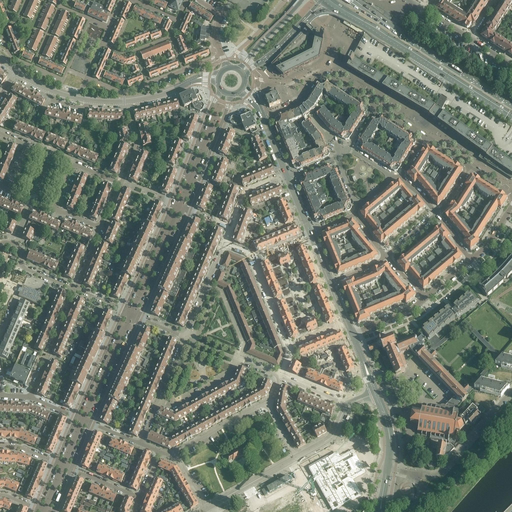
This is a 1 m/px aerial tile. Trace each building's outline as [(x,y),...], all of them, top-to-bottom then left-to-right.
[(178,11),(182,2),(178,0),(171,0),(169,7),(178,11)] [(447,4),(446,1),(447,0),(448,1),(448,0),(441,0),(437,7),(437,9),(441,12),(446,4),(447,4)] [(510,7),(511,3),(511,1),(511,0),(510,0),(503,0),(501,4),(508,9),(509,10),(511,8),(510,7)] [(18,9),(20,5),(20,4),(13,1),(13,2),(11,1),(10,3),(12,3),(12,5),(16,6),(15,8),(18,9)] [(36,6),(32,4),(33,2),(30,1),(28,7),(34,10),(35,9),(37,10),(37,8),(36,7),(36,6)] [(401,30),(389,23),(390,22),(383,17),(386,12),(374,5),(373,6),(372,5),(370,8),(365,5),(365,4),(361,1),(358,5),(356,4),(343,24),(363,36),(364,33),(366,32),(378,40),(379,39),(391,47),(401,30)] [(481,12),(485,7),(477,2),(474,7),(481,12)] [(107,14),(108,12),(105,10),(104,10),(103,9),(103,7),(94,3),(92,7),(93,7),(92,10),(90,10),(89,12),(88,14),(106,22),(109,16),(107,16),(107,14)] [(447,15),(452,8),(446,4),(441,12),(447,15)] [(506,13),(508,9),(501,4),(497,10),(506,15),(507,14),(506,13)] [(18,9),(15,8),(16,6),(12,5),(11,7),(9,6),(8,8),(10,9),(9,10),(16,13),(18,9)] [(50,17),(54,8),(48,5),(47,6),(45,5),(45,7),(46,8),(45,11),(43,10),(42,12),(44,13),(44,14),(50,17)] [(478,17),(481,12),(474,7),(470,12),(478,17)] [(452,18),(457,11),(452,8),(447,15),(452,18)] [(506,15),(497,10),(493,15),(501,20),(504,17),(505,17),(506,15)] [(66,20),(67,17),(69,18),(70,16),(68,15),(69,14),(62,11),(58,20),(65,23),(65,22),(67,23),(68,21),(66,20)] [(457,22),(462,14),(457,11),(452,18),(457,22)] [(475,23),(478,17),(470,12),(468,16),(468,17),(468,18),(473,21),(475,23)] [(155,23),(157,17),(148,13),(146,19),(155,23)] [(462,25),(466,18),(465,17),(465,16),(462,14),(457,22),(462,25)] [(499,24),(501,20),(493,15),(490,20),(499,26),(500,24),(499,24)] [(469,28),(473,21),(468,18),(468,17),(466,18),(462,25),(467,28),(469,28)] [(44,31),(49,21),(46,19),(45,21),(41,19),(41,20),(39,20),(38,21),(40,22),(38,28),(44,31)] [(121,28),(124,22),(118,20),(116,25),(121,28)] [(499,26),(490,20),(486,26),(488,27),(493,30),(494,31),(497,28),(498,28),(499,26)] [(209,36),(209,33),(209,31),(206,31),(206,29),(202,28),(202,26),(195,21),(194,23),(200,27),(199,28),(201,28),(199,41),(198,40),(198,42),(191,44),(192,47),(200,44),(201,41),(204,41),(205,39),(208,40),(209,38),(209,36)] [(364,37),(348,68),(430,119),(432,120),(484,157),(481,161),(510,180),(511,177),(511,136),(498,127),(495,131),(480,121),(481,120),(469,113),(469,114),(445,99),(419,82),(420,81),(409,74),(408,75),(397,67),(403,58),(390,50),(403,31),(399,28),(390,22),(378,40),(366,33),(364,37)] [(79,35),(83,26),(77,23),(73,32),(79,35)] [(300,70),(306,67),(305,67),(307,65),(309,64),(310,65),(321,60),(321,59),(320,58),(321,55),(322,53),(322,54),(325,41),(310,26),(272,65),(284,77),(286,75),(288,74),(289,75),(295,72),(296,70),(299,69),(300,70)] [(494,35),(494,32),(493,31),(493,30),(488,27),(487,29),(486,28),(481,36),(489,41),(491,42),(494,36),(494,35)] [(39,43),(43,33),(36,30),(36,31),(34,31),(33,32),(35,33),(34,37),(32,36),(31,38),(33,39),(32,40),(39,43)] [(16,42),(14,37),(13,33),(7,35),(11,44),(16,42)] [(496,46),(501,37),(500,36),(499,37),(495,35),(494,36),(491,42),(490,43),(496,46)] [(114,45),(116,39),(111,36),(108,42),(114,45)] [(55,46),(56,42),(58,43),(59,41),(57,41),(57,40),(50,37),(46,46),(53,49),(54,48),(55,49),(56,47),(55,46)] [(501,50),(506,42),(503,40),(503,39),(501,37),(496,46),(501,50)] [(35,52),(39,43),(32,40),(30,40),(29,42),(31,42),(29,46),(28,45),(27,47),(29,48),(28,49),(35,52)] [(171,49),(168,42),(163,44),(164,47),(166,46),(167,50),(168,50),(169,52),(171,51),(170,49),(171,49)] [(507,53),(511,44),(510,43),(510,44),(506,42),(501,50),(507,53)] [(167,50),(166,46),(164,47),(163,44),(159,45),(162,52),(163,52),(163,54),(165,53),(165,51),(167,50)] [(162,52),(159,45),(150,49),(152,56),(153,56),(154,58),(156,57),(155,55),(159,54),(160,55),(162,55),(161,53),(162,52)] [(50,55),(52,52),(54,52),(55,51),(53,50),(53,49),(46,46),(42,55),(49,58),(50,57),(51,58),(52,56),(50,55)] [(67,60),(71,51),(66,49),(62,58),(67,60)] [(152,56),(150,49),(144,51),(145,54),(147,54),(149,58),(150,57),(150,59),(152,58),(152,57),(152,56)] [(149,58),(147,54),(145,54),(144,51),(140,53),(143,60),(144,59),(145,61),(147,61),(146,59),(149,58)] [(104,66),(108,57),(103,54),(99,63),(104,66)] [(120,63),(122,57),(114,54),(112,59),(120,63)] [(135,61),(133,56),(126,58),(125,58),(122,57),(120,63),(123,64),(127,65),(135,61)] [(100,75),(104,66),(99,63),(95,73),(100,75)] [(117,84),(120,78),(110,74),(108,80),(117,84)] [(329,96),(334,88),(328,84),(328,83),(326,82),(323,81),(323,80),(322,80),(322,81),(320,81),(318,84),(316,86),(317,87),(315,89),(322,93),(324,90),(327,92),(326,93),(327,94),(329,96)] [(16,94),(21,86),(19,85),(18,86),(15,84),(11,92),(16,94)] [(22,96),(25,89),(22,88),(23,87),(21,86),(16,94),(20,96),(20,95),(22,96)] [(336,100),(341,92),(334,88),(329,96),(336,100)] [(26,100),(30,91),(28,90),(28,91),(25,89),(22,96),(23,97),(23,98),(26,100)] [(281,103),(277,94),(275,90),(274,89),(273,89),(273,90),(265,93),(265,94),(264,94),(264,95),(265,95),(265,96),(267,100),(269,107),(269,108),(270,108),(270,107),(280,103),(281,103)] [(318,101),(322,95),(322,94),(322,93),(315,89),(311,96),(318,101)] [(197,101),(196,99),(194,97),(197,95),(198,95),(199,93),(198,91),(196,90),(195,90),(191,92),(184,95),(183,95),(183,96),(180,97),(179,97),(179,98),(180,98),(181,102),(182,103),(184,107),(190,104),(190,109),(189,109),(193,111),(194,110),(194,109),(199,111),(200,112),(200,111),(202,110),(202,111),(202,110),(204,107),(204,106),(203,104),(202,104),(197,101)] [(32,101),(35,95),(32,93),(33,92),(30,91),(26,100),(29,101),(30,100),(32,101)] [(342,104),(347,96),(341,92),(336,100),(342,104)] [(36,105),(40,96),(38,95),(38,96),(35,95),(32,101),(33,102),(32,103),(36,105)] [(16,101),(9,96),(7,98),(6,98),(5,99),(14,105),(16,101)] [(41,108),(45,100),(42,98),(42,97),(40,96),(36,105),(41,108)] [(314,107),(318,101),(311,96),(307,103),(314,107)] [(349,108),(354,100),(347,96),(342,104),(349,108)] [(14,105),(5,99),(4,101),(5,102),(3,104),(10,108),(11,107),(12,108),(14,105)] [(361,105),(354,100),(349,108),(352,110),(353,110),(353,109),(357,111),(361,105)] [(309,114),(315,109),(315,108),(314,107),(307,103),(305,105),(303,106),(302,107),(299,109),(303,117),(303,118),(304,118),(305,117),(309,114)] [(9,110),(10,108),(3,104),(2,107),(1,106),(0,107),(0,108),(8,113),(10,110),(9,110)] [(365,114),(367,111),(366,108),(363,106),(361,104),(361,105),(357,111),(355,114),(362,119),(363,116),(364,117),(365,114)] [(8,113),(0,108),(0,114),(4,117),(5,116),(6,116),(8,113)] [(51,118),(53,110),(47,108),(47,109),(46,110),(45,110),(44,114),(45,114),(45,116),(51,118)] [(321,120),(328,114),(324,109),(323,108),(316,114),(321,120)] [(303,117),(299,109),(292,111),(295,120),(303,117)] [(56,119),(59,111),(57,110),(56,111),(53,110),(51,118),(56,119)] [(257,130),(249,112),(250,112),(249,111),(247,111),(247,110),(246,110),(247,111),(246,111),(245,111),(244,113),(244,114),(246,117),(243,118),(246,123),(242,124),(242,125),(243,125),(244,127),(243,127),(241,130),(245,131),(246,131),(246,132),(250,130),(251,133),(251,134),(251,133),(252,134),(253,134),(256,132),(257,132),(257,131),(257,130)] [(62,121),(64,113),(61,112),(61,111),(59,111),(56,119),(62,121)] [(295,120),(292,111),(285,114),(288,122),(289,123),(295,120)] [(68,122),(70,114),(68,113),(68,114),(64,113),(62,121),(68,122)] [(74,124),(76,116),(73,115),(73,114),(70,114),(68,122),(74,124)] [(284,123),(288,122),(285,114),(282,116),(282,115),(279,116),(279,117),(276,118),(275,120),(275,121),(276,124),(277,127),(278,130),(285,127),(284,123)] [(333,120),(328,114),(321,120),(326,126),(333,120)] [(357,125),(362,119),(355,114),(354,114),(350,120),(357,125)] [(196,124),(198,119),(198,118),(196,118),(197,116),(193,115),(192,116),(190,115),(188,121),(196,124)] [(379,125),(383,119),(381,117),(378,116),(378,115),(377,116),(375,116),(370,124),(377,128),(379,125)] [(82,124),(83,120),(82,120),(82,118),(81,117),(76,116),(74,124),(80,126),(81,123),(82,124)] [(246,123),(243,118),(241,119),(234,116),(232,117),(231,118),(230,121),(230,122),(231,124),(237,126),(237,127),(238,128),(240,130),(241,128),(241,127),(242,127),(241,125),(242,124),(246,123)] [(385,131),(390,123),(383,119),(379,125),(382,127),(382,128),(382,129),(385,131)] [(319,132),(309,121),(309,120),(308,121),(305,123),(302,126),(302,127),(312,138),(319,132)] [(334,133),(339,125),(336,123),(333,120),(326,126),(330,130),(334,133)] [(353,132),(357,125),(350,120),(346,126),(346,127),(353,132)] [(195,128),(196,124),(188,121),(186,127),(194,130),(195,128)] [(18,134),(22,124),(17,122),(13,131),(16,132),(15,133),(18,134)] [(391,135),(396,127),(390,123),(385,131),(391,135)] [(23,135),(26,127),(24,127),(25,126),(22,124),(18,134),(20,135),(20,134),(23,135)] [(374,135),(377,130),(377,128),(370,124),(366,130),(374,135)] [(340,137),(343,132),(344,130),(341,128),(342,127),(341,126),(339,125),(334,133),(340,137)] [(27,138),(31,128),(28,127),(28,128),(26,127),(23,135),(25,136),(25,137),(27,138)] [(193,132),(194,130),(186,127),(184,132),(191,136),(193,132)] [(352,134),(353,132),(346,127),(344,130),(343,132),(350,137),(351,137),(352,134)] [(398,139),(403,132),(396,127),(391,135),(398,139)] [(32,139),(35,131),(33,130),(33,129),(31,128),(27,138),(29,139),(30,138),(32,139)] [(233,139),(235,133),(233,132),(233,131),(230,130),(229,131),(228,130),(227,131),(225,136),(233,139)] [(292,137),(289,130),(280,133),(283,141),(292,137)] [(370,142),(374,135),(366,130),(362,137),(369,142),(370,142)] [(36,142),(40,132),(37,131),(37,132),(35,131),(32,139),(35,140),(34,141),(36,142)] [(42,143),(45,134),(40,132),(36,142),(38,142),(39,141),(42,143)] [(189,141),(191,136),(184,132),(181,138),(183,139),(183,140),(186,142),(187,140),(189,141)] [(324,141),(322,137),(322,136),(319,132),(312,138),(314,141),(316,144),(324,141)] [(350,137),(343,132),(340,137),(342,139),(343,138),(345,140),(346,140),(348,140),(349,139),(350,137)] [(415,142),(415,140),(415,139),(412,137),(410,135),(410,136),(403,132),(398,139),(397,142),(403,145),(404,145),(411,150),(412,148),(413,148),(414,145),(415,142),(416,142),(415,142)] [(49,146),(53,136),(48,134),(45,143),(47,144),(47,145),(49,146)] [(54,147),(57,139),(55,138),(56,138),(53,136),(49,146),(51,147),(52,146),(54,147)] [(231,145),(233,139),(225,136),(223,139),(222,141),(231,145)] [(262,142),(261,140),(260,140),(259,137),(251,141),(253,146),(262,142)] [(367,144),(369,142),(362,137),(357,144),(356,145),(357,145),(357,147),(357,148),(358,148),(360,150),(363,152),(363,151),(367,144)] [(304,144),(301,138),(293,141),(296,147),(304,144)] [(58,150),(62,140),(59,139),(59,140),(57,139),(54,147),(57,148),(56,149),(58,150)] [(64,151),(67,143),(67,142),(62,140),(58,150),(61,151),(61,149),(64,151)] [(180,149),(183,144),(182,143),(181,143),(181,141),(178,140),(177,141),(175,140),(173,146),(180,149)] [(228,150),(231,145),(222,141),(221,143),(222,144),(220,147),(228,150)] [(296,147),(293,141),(285,144),(287,151),(296,147)] [(329,153),(328,150),(329,150),(327,148),(324,141),(316,144),(317,147),(318,148),(319,147),(320,151),(317,152),(316,152),(313,153),(312,151),(309,153),(313,163),(322,159),(323,159),(325,158),(328,156),(328,157),(329,156),(328,156),(329,154),(330,154),(329,153)] [(263,148),(262,145),(263,144),(262,142),(253,146),(255,150),(256,149),(256,151),(263,148)] [(127,150),(128,147),(120,143),(118,148),(127,152),(128,150),(127,150)] [(14,153),(17,148),(16,147),(15,147),(15,146),(12,144),(11,145),(9,144),(7,150),(14,153)] [(70,156),(74,146),(69,144),(66,153),(69,154),(68,155),(70,156)] [(369,155),(374,148),(372,146),(371,146),(370,147),(367,144),(363,151),(369,155)] [(406,156),(411,150),(404,145),(403,145),(399,151),(406,156)] [(75,157),(78,149),(77,149),(77,148),(74,146),(70,156),(72,157),(73,156),(75,157)] [(179,153),(180,149),(173,146),(170,152),(179,155),(180,153),(179,153)] [(226,156),(228,150),(220,147),(218,152),(219,153),(220,154),(220,155),(223,156),(224,155),(226,156)] [(428,156),(429,153),(428,153),(430,149),(429,148),(427,147),(426,147),(425,148),(425,149),(425,150),(421,155),(419,158),(427,163),(427,164),(428,162),(428,161),(429,159),(429,158),(428,157),(428,156)] [(126,154),(127,152),(118,148),(117,151),(118,152),(117,153),(124,156),(125,154),(126,154)] [(266,153),(265,150),(264,151),(263,148),(256,151),(257,152),(256,152),(257,156),(266,153)] [(376,160),(381,152),(374,148),(369,155),(376,160)] [(80,160),(83,150),(80,149),(80,150),(78,149),(75,157),(78,158),(77,159),(80,160)] [(434,162),(439,155),(435,152),(430,149),(428,153),(429,153),(428,156),(428,157),(429,158),(433,160),(433,161),(434,162)] [(13,157),(14,153),(7,150),(4,156),(13,159),(13,157)] [(85,161),(88,153),(86,152),(83,150),(80,160),(82,161),(82,160),(85,161)] [(402,163),(406,156),(399,151),(395,157),(395,159),(402,163)] [(146,160),(148,155),(140,152),(138,154),(137,154),(137,156),(146,160)] [(178,157),(179,155),(170,152),(168,158),(176,161),(177,157),(178,157)] [(383,164),(387,156),(381,152),(376,160),(383,164)] [(89,164),(93,154),(90,153),(89,154),(88,153),(85,161),(87,162),(87,163),(89,164)] [(123,159),(124,156),(117,153),(116,155),(115,155),(114,158),(123,161),(124,159),(123,159)] [(267,158),(266,155),(267,155),(266,153),(257,156),(259,162),(267,158)] [(313,163),(309,153),(304,155),(305,156),(303,157),(302,158),(299,160),(297,156),(291,159),(292,162),(291,162),(293,165),(294,168),(295,168),(297,169),(297,170),(297,169),(300,168),(303,167),(313,163)] [(94,165),(98,156),(93,154),(89,164),(91,165),(91,164),(94,165)] [(446,169),(451,162),(439,155),(434,162),(434,163),(436,163),(435,164),(444,169),(446,170),(446,169)] [(12,161),(13,159),(4,156),(2,161),(10,165),(11,161),(12,161)] [(145,163),(146,160),(137,156),(136,158),(137,159),(136,161),(143,164),(144,162),(145,163)] [(401,165),(402,163),(395,159),(393,161),(390,159),(391,159),(390,158),(387,156),(383,164),(389,168),(391,170),(392,169),(394,171),(395,172),(395,171),(397,171),(398,171),(399,168),(400,168),(401,166),(401,165)] [(122,164),(123,161),(114,158),(113,161),(114,161),(113,163),(120,166),(121,163),(122,164)] [(174,166),(176,161),(168,158),(166,163),(168,164),(168,165),(171,167),(172,165),(173,166),(174,166)] [(424,166),(427,163),(419,158),(416,163),(426,170),(427,168),(424,166)] [(226,168),(229,162),(227,162),(227,160),(223,159),(223,160),(221,160),(219,165),(226,168)] [(8,168),(10,165),(2,161),(0,165),(0,167),(8,170),(9,168),(8,168)] [(142,166),(143,164),(136,161),(135,164),(134,163),(133,165),(142,169),(143,167),(142,166)] [(460,168),(455,164),(455,165),(451,162),(446,169),(448,170),(449,170),(452,172),(454,173),(454,172),(455,173),(456,171),(458,171),(460,168)] [(119,168),(120,166),(113,163),(112,165),(111,164),(110,167),(119,171),(120,169),(119,168)] [(426,170),(416,163),(413,168),(420,173),(422,170),(425,172),(426,170)] [(141,173),(142,169),(133,165),(132,167),(133,168),(132,170),(139,173),(139,172),(141,173)] [(224,174),(226,168),(219,165),(217,169),(217,168),(216,171),(224,174)] [(340,180),(337,172),(338,172),(336,169),(336,170),(335,167),(335,166),(334,166),(332,166),(332,165),(332,166),(329,167),(329,166),(326,167),(326,168),(324,169),(327,177),(327,176),(330,175),(332,179),(331,179),(330,180),(332,183),(340,180)] [(275,174),(272,166),(267,168),(270,177),(272,177),(272,176),(275,174)] [(119,173),(119,171),(110,167),(108,172),(116,175),(118,173),(119,173)] [(270,177),(267,168),(261,171),(265,179),(268,177),(268,178),(270,177)] [(421,176),(419,174),(420,173),(413,168),(413,169),(412,169),(411,169),(411,170),(411,171),(409,173),(408,173),(407,173),(407,174),(407,175),(408,176),(413,181),(413,182),(414,183),(415,183),(416,182),(417,181),(418,182),(423,178),(422,176),(421,176)] [(456,182),(462,172),(463,171),(463,170),(463,169),(461,168),(461,169),(460,168),(458,171),(456,171),(455,173),(454,172),(454,173),(452,172),(451,173),(450,175),(449,175),(448,175),(447,176),(449,177),(456,182)] [(174,178),(177,173),(176,172),(175,172),(175,170),(172,169),(171,170),(169,169),(167,175),(174,178)] [(327,177),(324,169),(316,172),(320,180),(327,178),(327,177),(327,176),(327,177)] [(138,176),(139,173),(132,170),(131,173),(130,173),(129,175),(138,179),(139,176),(138,176)] [(222,179),(224,174),(216,171),(215,173),(214,176),(222,179)] [(265,179),(261,171),(256,173),(260,182),(262,181),(262,180),(265,179)] [(323,187),(320,180),(316,172),(307,176),(307,175),(304,177),(301,178),(300,178),(301,179),(300,181),(299,181),(300,181),(301,184),(300,184),(302,187),(305,194),(323,187)] [(260,182),(256,173),(251,175),(254,183),(257,182),(258,183),(260,182)] [(85,183),(87,177),(85,176),(86,175),(82,174),(82,175),(80,174),(79,175),(77,180),(85,183)] [(136,183),(138,179),(129,175),(128,177),(129,177),(128,180),(136,183)] [(173,182),(174,178),(167,175),(164,181),(173,184),(174,182),(173,182)] [(254,183),(251,175),(246,177),(250,186),(252,185),(251,184),(254,183)] [(472,184),(473,182),(472,181),(475,177),(474,177),(473,176),(472,175),(471,175),(471,176),(470,177),(465,186),(465,187),(466,187),(465,189),(467,190),(468,189),(471,191),(473,188),(474,186),(473,185),(473,184),(472,184)] [(220,185),(222,179),(214,176),(212,182),(214,183),(213,184),(217,186),(218,184),(220,185)] [(250,186),(246,177),(241,179),(244,187),(247,186),(247,187),(250,186)] [(450,190),(454,184),(456,182),(449,177),(447,181),(446,180),(445,182),(441,187),(442,188),(440,190),(441,190),(439,192),(439,193),(445,197),(450,190)] [(479,191),(484,183),(480,181),(480,180),(475,177),(472,181),(473,182),(472,184),(473,184),(473,185),(474,186),(477,188),(477,189),(478,190),(479,191)] [(434,188),(433,187),(433,186),(429,181),(429,182),(427,180),(425,178),(424,178),(423,178),(418,182),(430,197),(436,192),(436,191),(434,189),(434,188)] [(83,189),(85,183),(77,180),(76,183),(75,183),(74,185),(83,189)] [(343,187),(342,184),(340,180),(332,183),(335,191),(343,187)] [(172,186),(173,184),(164,181),(162,186),(170,189),(171,186),(172,186)] [(401,190),(404,187),(399,181),(398,181),(397,182),(397,183),(394,185),(389,189),(385,193),(390,199),(401,190)] [(496,191),(489,187),(484,183),(479,191),(480,192),(488,197),(490,198),(491,198),(496,191)] [(108,193),(111,187),(103,184),(101,190),(108,193)] [(80,194),(83,189),(74,185),(74,187),(73,191),(80,194)] [(211,194),(213,188),(211,187),(211,186),(208,185),(207,186),(206,185),(205,186),(203,191),(211,194)] [(168,194),(170,189),(162,186),(160,192),(162,193),(162,194),(165,195),(166,194),(167,195),(168,194)] [(238,193),(239,189),(231,186),(229,192),(238,195),(239,193),(238,193)] [(283,193),(280,186),(277,187),(276,186),(274,187),(278,196),(283,193)] [(278,196),(274,187),(272,188),(272,189),(269,190),(273,198),(278,196)] [(306,198),(324,191),(323,187),(305,194),(306,198)] [(346,194),(343,187),(335,191),(338,198),(346,194)] [(129,197),(131,192),(123,189),(122,192),(121,191),(120,193),(129,197)] [(472,199),(471,199),(472,197),(474,194),(473,192),(471,191),(468,189),(467,190),(457,205),(462,208),(462,209),(464,209),(466,206),(467,204),(468,204),(472,199)] [(107,196),(108,193),(101,190),(98,195),(107,199),(108,196),(107,196)] [(273,198),(269,190),(266,191),(266,190),(264,191),(267,200),(273,198)] [(78,200),(80,194),(73,191),(71,194),(70,196),(78,200)] [(209,200),(211,194),(203,191),(202,194),(201,194),(200,196),(209,200)] [(267,200),(264,191),(262,192),(262,193),(259,194),(262,202),(267,200)] [(308,201),(325,195),(326,194),(324,191),(306,198),(308,201)] [(505,196),(499,193),(496,191),(491,198),(492,199),(493,198),(496,200),(498,202),(499,201),(500,201),(501,200),(502,200),(504,196),(505,196)] [(237,197),(238,195),(229,192),(227,197),(235,200),(236,197),(237,197)] [(404,201),(411,195),(408,192),(403,196),(402,198),(404,201)] [(443,201),(445,197),(439,193),(437,195),(436,192),(430,197),(437,206),(443,201)] [(126,202),(129,197),(120,193),(119,196),(120,196),(119,199),(126,202)] [(390,199),(385,193),(379,197),(385,204),(390,199)] [(262,202),(259,194),(256,195),(255,194),(253,195),(257,204),(262,202)] [(349,202),(346,194),(338,198),(339,201),(340,201),(341,201),(342,205),(349,202)] [(106,201),(107,199),(98,195),(96,201),(104,204),(105,201),(106,201)] [(257,204),(253,195),(251,196),(252,197),(248,199),(252,206),(257,204)] [(309,205),(326,198),(325,195),(308,201),(309,205)] [(414,199),(414,198),(411,195),(404,201),(406,202),(408,204),(409,202),(414,199)] [(76,205),(78,200),(70,196),(69,198),(69,199),(68,202),(76,205)] [(206,205),(209,200),(200,196),(199,198),(200,199),(198,202),(206,205)] [(501,209),(508,198),(504,196),(502,200),(501,200),(500,201),(499,201),(498,202),(496,200),(494,204),(494,203),(493,204),(492,205),(497,208),(498,209),(499,208),(501,209)] [(234,203),(235,200),(227,197),(225,202),(234,206),(235,203),(234,203)] [(385,204),(379,197),(374,201),(380,208),(385,204)] [(425,207),(419,199),(417,197),(416,198),(415,197),(414,198),(414,199),(409,202),(411,204),(412,203),(413,205),(414,205),(414,206),(415,205),(416,206),(417,205),(419,207),(420,206),(422,209),(425,207)] [(311,209),(322,204),(326,203),(326,202),(326,201),(327,201),(328,202),(329,201),(327,198),(326,198),(309,205),(311,209)] [(124,208),(126,202),(119,199),(117,202),(116,202),(115,204),(124,208)] [(6,210),(9,201),(7,200),(7,201),(4,200),(1,207),(2,208),(2,209),(6,210)] [(288,205),(287,203),(286,204),(285,200),(277,204),(279,209),(288,205)] [(11,211),(14,204),(11,203),(12,202),(9,201),(6,210),(9,212),(10,211),(11,211)] [(102,207),(104,204),(96,201),(94,206),(102,210),(103,208),(102,207)] [(370,216),(380,208),(374,201),(370,205),(365,209),(360,214),(365,220),(369,217),(370,217),(370,216)] [(73,211),(76,205),(68,202),(66,207),(66,208),(68,209),(67,210),(71,211),(71,210),(73,211)] [(161,209),(163,206),(162,205),(155,202),(153,208),(161,212),(162,209),(161,209)] [(204,211),(206,205),(198,202),(196,207),(197,208),(198,209),(198,210),(201,211),(202,210),(204,211)] [(233,208),(234,206),(225,202),(223,207),(231,210),(232,207),(233,208)] [(351,208),(352,208),(351,207),(349,202),(342,205),(339,206),(342,214),(350,210),(351,210),(351,208)] [(460,211),(462,208),(457,205),(454,203),(453,203),(450,208),(450,209),(450,208),(456,215),(460,211)] [(15,214),(19,205),(17,204),(16,205),(14,204),(11,211),(12,212),(11,213),(15,214)] [(122,213),(124,208),(115,204),(114,206),(115,206),(114,209),(122,213)] [(320,209),(321,208),(323,207),(322,204),(311,209),(312,212),(320,210),(320,209)] [(488,223),(495,211),(497,208),(492,205),(491,204),(490,204),(489,207),(488,207),(487,208),(483,213),(484,214),(483,216),(481,219),(488,223)] [(20,216),(23,208),(21,207),(21,206),(19,205),(15,214),(20,216)] [(289,211),(288,208),(289,207),(288,205),(279,209),(281,214),(289,211)] [(342,214),(339,206),(338,205),(331,208),(335,216),(342,214)] [(418,213),(423,209),(422,209),(420,206),(419,207),(417,205),(416,206),(415,205),(414,206),(411,209),(411,208),(409,209),(414,216),(418,213)] [(101,212),(102,210),(94,206),(91,212),(99,215),(101,212)] [(230,214),(231,210),(223,207),(221,213),(230,216),(231,214),(230,214)] [(160,214),(161,212),(153,208),(150,213),(158,217),(159,213),(160,214)] [(335,216),(331,208),(325,211),(324,212),(328,219),(335,216)] [(459,219),(456,215),(450,208),(450,209),(444,214),(448,219),(453,224),(459,219)] [(120,218),(122,213),(114,209),(113,212),(112,212),(111,214),(120,218)] [(403,225),(414,216),(409,209),(398,218),(403,225)] [(251,218),(253,213),(245,210),(243,213),(242,213),(242,215),(251,218)] [(324,212),(321,213),(320,210),(312,212),(316,222),(317,222),(319,223),(328,219),(324,212)] [(292,216),(291,213),(290,214),(289,211),(281,214),(283,219),(292,216)] [(34,222),(38,213),(35,212),(35,213),(32,212),(29,220),(34,222)] [(97,220),(99,215),(91,212),(89,218),(91,218),(91,220),(94,221),(95,220),(96,221),(97,220)] [(38,224),(42,216),(39,214),(40,213),(38,213),(34,222),(38,224)] [(156,220),(158,217),(150,213),(148,219),(156,223),(157,220),(156,220)] [(229,218),(230,216),(221,213),(219,218),(227,221),(228,218),(229,218)] [(118,223),(120,218),(111,214),(110,216),(111,217),(110,220),(118,223)] [(249,224),(251,218),(242,215),(241,217),(242,217),(241,221),(249,224)] [(43,226),(47,216),(45,216),(44,217),(42,216),(38,224),(43,226)] [(48,228),(51,219),(49,218),(49,217),(47,216),(43,226),(48,228)] [(293,221),(292,218),(293,218),(292,216),(283,219),(285,225),(293,221)] [(392,235),(403,225),(398,218),(386,228),(392,235)] [(52,230),(56,220),(54,219),(54,221),(51,219),(48,228),(52,230)] [(155,225),(156,223),(148,219),(145,224),(153,227),(154,224),(155,225)] [(198,227),(201,222),(193,219),(191,222),(190,221),(189,223),(198,227)] [(372,228),(379,222),(376,219),(375,220),(369,224),(372,228)] [(468,229),(468,228),(464,223),(463,223),(462,222),(459,219),(453,224),(465,238),(471,233),(469,230),(468,229)] [(478,238),(488,223),(481,219),(479,221),(478,223),(477,223),(476,225),(474,228),(474,229),(473,230),(471,233),(471,234),(478,238)] [(57,232),(61,224),(61,223),(58,222),(58,221),(56,220),(52,230),(57,232)] [(360,229),(352,220),(347,224),(346,225),(349,233),(351,232),(352,234),(352,235),(353,237),(358,232),(357,231),(360,229)] [(14,229),(16,225),(16,224),(8,221),(6,226),(14,229)] [(66,231),(69,222),(67,221),(67,222),(64,221),(61,229),(66,231)] [(247,229),(249,224),(241,221),(239,224),(238,223),(238,225),(247,229)] [(70,233),(74,225),(71,224),(72,222),(69,222),(66,231),(70,233)] [(380,227),(381,226),(380,224),(379,222),(372,228),(375,231),(380,227)] [(118,231),(120,226),(111,223),(110,226),(109,225),(108,227),(118,231)] [(148,241),(154,228),(153,227),(145,224),(144,223),(138,236),(148,241)] [(196,233),(198,227),(189,223),(188,226),(189,226),(188,229),(196,233)] [(75,235),(79,226),(77,225),(76,226),(74,225),(70,233),(75,235)] [(245,234),(247,229),(238,225),(237,228),(238,228),(237,231),(245,234)] [(349,233),(346,225),(340,227),(345,238),(347,237),(346,234),(349,233)] [(12,234),(14,229),(6,226),(4,231),(8,233),(11,234),(12,234)] [(80,237),(83,229),(80,227),(81,226),(79,226),(75,235),(80,237)] [(450,236),(442,226),(439,229),(441,232),(440,233),(441,234),(440,235),(441,236),(440,237),(441,238),(442,240),(442,241),(443,243),(448,239),(449,238),(448,237),(450,236)] [(116,236),(118,231),(108,227),(107,229),(108,230),(107,232),(116,236)] [(300,235),(297,227),(292,230),(295,238),(298,238),(297,237),(300,235)] [(345,238),(340,227),(335,229),(338,238),(342,236),(343,239),(345,238)] [(382,237),(381,235),(382,235),(381,234),(382,233),(381,231),(382,231),(380,229),(381,229),(381,228),(380,227),(375,231),(374,232),(374,233),(373,234),(381,244),(384,241),(381,238),(382,237)] [(32,237),(34,232),(25,228),(23,233),(32,237)] [(222,235),(223,232),(216,228),(213,233),(222,237),(223,235),(222,235)] [(389,237),(392,235),(386,228),(385,229),(385,230),(382,233),(381,234),(382,235),(381,235),(382,237),(381,238),(384,241),(384,242),(389,238),(389,237)] [(440,235),(441,234),(440,233),(441,232),(439,229),(439,228),(434,232),(434,233),(431,235),(436,242),(438,241),(438,240),(437,240),(440,237),(441,236),(440,235)] [(84,239),(88,229),(86,229),(86,230),(83,229),(80,237),(84,239)] [(89,241),(92,232),(90,231),(90,230),(88,229),(84,239),(89,241)] [(193,238),(196,233),(188,229),(186,233),(185,232),(184,234),(193,238)] [(338,238),(335,229),(331,231),(325,233),(322,235),(323,238),(323,239),(327,237),(328,238),(329,238),(330,239),(331,238),(332,238),(332,239),(333,239),(334,239),(335,238),(337,239),(338,239),(338,238)] [(295,238),(292,230),(288,231),(289,232),(287,233),(290,240),(293,238),(293,239),(295,238)] [(243,239),(245,234),(237,231),(235,234),(234,234),(234,236),(243,239)] [(114,241),(116,236),(107,232),(106,235),(105,235),(104,237),(114,241)] [(290,240),(287,233),(286,234),(285,232),(281,234),(285,243),(287,242),(287,241),(290,240)] [(370,247),(363,238),(358,232),(353,237),(353,238),(355,240),(354,241),(356,243),(360,248),(360,247),(362,249),(364,252),(365,252),(371,247),(370,247)] [(30,242),(32,237),(23,233),(21,238),(27,241),(30,242)] [(221,239),(222,237),(213,233),(211,239),(219,242),(220,239),(221,239)] [(480,242),(478,239),(478,238),(471,234),(471,233),(465,238),(466,240),(464,242),(470,250),(480,242)] [(190,244),(193,238),(184,234),(183,237),(184,237),(183,240),(190,244)] [(285,243),(281,234),(278,235),(278,237),(277,237),(279,244),(283,243),(283,244),(285,243)] [(425,251),(436,242),(431,235),(419,245),(425,251)] [(142,253),(148,241),(138,236),(132,249),(142,253)] [(241,245),(243,239),(234,236),(233,238),(234,238),(233,242),(241,245)] [(112,245),(114,241),(104,237),(103,239),(104,239),(103,242),(112,245)] [(279,244),(277,237),(275,238),(275,237),(271,238),(275,247),(277,246),(276,245),(279,244)] [(333,243),(332,239),(332,238),(331,238),(330,239),(329,238),(328,238),(327,237),(323,239),(325,244),(326,244),(327,248),(335,245),(334,243),(333,243)] [(275,247),(271,238),(267,240),(268,241),(266,241),(269,248),(272,247),(273,248),(275,247)] [(218,245),(219,242),(211,239),(209,244),(218,248),(219,245),(218,245)] [(444,248),(450,242),(448,239),(443,243),(442,244),(443,246),(442,246),(444,248)] [(192,244),(190,244),(183,240),(182,240),(176,253),(186,257),(192,244)] [(269,248),(266,241),(265,242),(264,241),(261,242),(264,251),(266,250),(266,249),(269,248)] [(264,251),(261,242),(255,245),(257,248),(259,252),(262,251),(262,252),(264,251)] [(448,250),(453,246),(450,242),(444,248),(447,251),(448,250)] [(106,252),(108,246),(100,243),(99,246),(98,246),(97,248),(106,252)] [(217,250),(218,248),(209,244),(207,249),(215,252),(216,249),(217,250)] [(83,252),(84,249),(77,245),(75,250),(83,254),(84,252),(83,252)] [(341,255),(339,251),(337,246),(336,246),(336,245),(335,245),(327,248),(333,261),(341,258),(341,257),(340,256),(341,255)] [(414,261),(425,251),(419,245),(408,254),(414,261)] [(307,253),(305,248),(304,247),(302,248),(302,247),(298,248),(299,249),(297,250),(299,256),(307,253)] [(378,256),(371,247),(365,252),(367,254),(366,255),(368,262),(372,260),(378,256)] [(104,257),(106,252),(97,248),(96,250),(97,250),(96,253),(104,257)] [(137,266),(142,253),(132,249),(127,261),(137,266)] [(213,255),(215,252),(207,249),(205,254),(214,258),(214,256),(213,255)] [(83,256),(83,254),(75,250),(72,255),(80,259),(82,255),(83,256)] [(458,261),(463,256),(457,250),(454,253),(453,253),(452,254),(443,262),(448,268),(453,265),(458,261)] [(31,262),(35,254),(30,252),(26,260),(31,262)] [(239,257),(228,252),(227,257),(231,258),(237,261),(239,257)] [(101,262),(104,257),(96,253),(94,257),(93,256),(93,258),(101,262)] [(180,270),(186,257),(176,253),(170,265),(180,270)] [(310,258),(309,256),(308,256),(307,253),(299,256),(301,262),(310,258)] [(36,264),(39,255),(35,254),(31,262),(36,264)] [(213,260),(214,258),(205,254),(203,259),(210,263),(212,260),(213,260)] [(291,262),(287,254),(285,255),(284,254),(282,255),(286,264),(291,262)] [(368,262),(366,255),(365,255),(365,254),(361,256),(359,256),(353,258),(354,259),(351,260),(348,262),(351,269),(368,262)] [(414,261),(408,254),(405,257),(400,261),(403,264),(404,263),(406,265),(406,264),(407,265),(408,264),(412,261),(412,262),(414,261)] [(507,279),(511,272),(511,255),(510,255),(510,254),(509,255),(509,256),(508,256),(507,257),(509,259),(507,262),(504,265),(501,268),(500,269),(500,270),(499,270),(497,269),(496,270),(495,271),(494,271),(494,272),(496,273),(496,274),(493,276),(491,278),(488,281),(484,284),(482,286),(481,286),(480,286),(479,287),(479,288),(481,290),(481,291),(482,291),(487,297),(504,281),(504,280),(506,278),(507,279)] [(40,267),(44,257),(39,255),(36,264),(38,265),(38,266),(40,267)] [(79,262),(80,259),(72,255),(70,261),(79,265),(80,263),(79,262)] [(286,264),(282,255),(280,256),(280,257),(278,258),(281,266),(286,264)] [(45,268),(49,259),(44,257),(40,267),(42,268),(43,267),(45,268)] [(227,268),(231,258),(227,257),(223,266),(227,268)] [(246,266),(246,265),(244,259),(239,257),(237,261),(240,262),(242,267),(246,266)] [(99,267),(101,262),(93,258),(92,260),(93,261),(91,264),(99,267)] [(312,264),(311,262),(310,260),(311,260),(310,258),(301,262),(304,267),(312,264)] [(351,269),(348,262),(347,260),(345,261),(345,262),(344,263),(343,263),(342,264),(341,261),(341,260),(341,258),(333,261),(334,265),(336,271),(337,271),(338,275),(342,273),(351,269)] [(49,271),(53,261),(49,259),(45,268),(48,269),(47,270),(49,271)] [(209,266),(210,263),(203,259),(200,265),(209,268),(210,266),(209,266)] [(55,272),(58,263),(53,261),(49,271),(52,272),(52,271),(55,272)] [(78,267),(79,265),(70,261),(68,266),(76,269),(77,266),(78,267)] [(131,279),(137,266),(127,261),(121,274),(129,278),(131,279)] [(414,267),(413,266),(412,266),(411,266),(410,265),(409,265),(408,264),(407,265),(406,264),(406,265),(404,263),(403,264),(400,261),(397,263),(405,273),(407,272),(408,273),(409,272),(414,267)] [(271,268),(268,262),(266,263),(266,262),(262,263),(263,264),(261,265),(261,266),(263,271),(271,268)] [(448,268),(443,262),(438,267),(443,273),(448,268)] [(393,274),(389,269),(389,268),(385,264),(385,263),(379,268),(384,275),(387,279),(393,274)] [(97,272),(99,267),(91,264),(90,267),(89,266),(88,269),(97,272)] [(314,269),(313,267),(312,264),(304,267),(306,273),(314,269)] [(186,282),(183,281),(185,277),(186,278),(188,273),(180,270),(170,265),(164,278),(174,282),(177,284),(172,294),(170,293),(168,295),(175,298),(182,283),(185,284),(186,282)] [(208,270),(209,268),(200,265),(198,270),(206,273),(207,270),(208,270)] [(74,272),(76,269),(68,266),(66,271),(75,275),(75,273),(74,272)] [(412,275),(418,269),(417,267),(416,268),(415,266),(414,267),(409,272),(412,275)] [(443,273),(438,267),(433,271),(438,277),(443,273)] [(273,273),(271,268),(263,271),(264,274),(264,275),(265,277),(273,273)] [(384,275),(379,268),(379,269),(378,268),(373,271),(372,271),(373,273),(373,274),(376,280),(380,279),(383,276),(384,275)] [(95,277),(97,272),(88,269),(87,271),(88,271),(87,274),(95,277)] [(316,275),(315,272),(315,271),(314,269),(306,273),(308,278),(316,275)] [(415,278),(420,273),(421,273),(418,269),(412,275),(415,278)] [(205,276),(206,273),(198,270),(196,275),(205,279),(206,277),(205,276)] [(74,277),(75,275),(66,271),(63,277),(71,280),(73,277),(74,277)] [(219,286),(221,281),(225,273),(221,271),(220,271),(215,284),(219,286)] [(433,281),(438,277),(433,271),(423,279),(422,279),(422,280),(418,283),(423,289),(428,285),(433,281)] [(275,279),(273,273),(265,277),(265,279),(266,279),(267,282),(275,279)] [(93,283),(95,277),(87,274),(86,277),(85,277),(84,279),(93,283)] [(127,281),(129,278),(121,274),(118,280),(127,284),(128,281),(127,281)] [(376,282),(376,280),(373,274),(356,281),(356,282),(358,288),(359,289),(360,289),(363,288),(365,287),(365,288),(371,285),(373,284),(376,282)] [(405,288),(399,281),(393,274),(387,279),(390,283),(390,285),(392,287),(394,290),(395,289),(396,291),(399,294),(405,288)] [(200,287),(202,282),(203,282),(205,279),(196,275),(190,288),(199,292),(201,288),(200,287)] [(318,280),(316,275),(308,278),(311,284),(313,283),(313,284),(317,283),(316,282),(318,281),(318,280)] [(170,293),(174,282),(164,278),(159,291),(161,292),(168,295),(170,293)] [(91,288),(93,283),(84,279),(83,281),(84,281),(83,285),(91,288)] [(278,284),(275,279),(267,282),(269,286),(268,286),(269,288),(278,284)] [(352,288),(354,288),(356,287),(356,288),(357,288),(358,288),(356,282),(356,281),(356,280),(354,281),(354,279),(348,281),(342,284),(343,287),(346,293),(347,297),(356,294),(355,292),(354,292),(352,288)] [(126,286),(127,284),(118,280),(116,285),(124,289),(125,285),(126,286)] [(232,289),(230,285),(221,281),(219,286),(226,289),(228,291),(232,289)] [(280,290),(278,284),(269,288),(270,290),(271,290),(272,293),(280,290)] [(122,292),(124,289),(116,285),(113,291),(122,295),(123,292),(122,292)] [(38,305),(43,294),(41,293),(40,291),(38,291),(37,292),(23,286),(21,290),(22,290),(21,292),(20,292),(18,296),(38,305)] [(323,292),(321,287),(320,287),(319,287),(318,286),(315,287),(315,289),(313,290),(315,295),(323,292)] [(198,294),(199,292),(190,288),(188,293),(196,296),(197,293),(198,294)] [(406,304),(416,296),(409,288),(406,290),(405,288),(399,294),(398,294),(399,295),(399,294),(402,302),(404,301),(406,304)] [(234,294),(232,289),(228,291),(227,291),(229,298),(236,295),(235,293),(234,294)] [(282,296),(280,290),(272,293),(274,298),(275,299),(276,298),(277,299),(281,298),(280,297),(282,296)] [(64,300),(66,294),(65,294),(58,291),(56,296),(64,300)] [(121,297),(122,295),(113,291),(111,296),(118,299),(119,299),(120,296),(121,297)] [(166,301),(168,295),(161,292),(159,295),(158,294),(157,297),(166,301)] [(326,297),(325,295),(325,296),(323,292),(315,295),(318,301),(326,297)] [(195,299),(196,296),(188,293),(186,298),(195,302),(196,300),(195,299)] [(361,305),(359,300),(357,295),(356,294),(347,297),(353,310),(361,307),(361,306),(361,305)] [(402,302),(399,294),(399,295),(396,296),(394,296),(388,298),(387,299),(387,300),(383,301),(386,309),(402,302)] [(477,302),(474,298),(474,297),(473,296),(472,295),(471,294),(469,296),(468,295),(464,298),(465,299),(471,306),(471,305),(477,302)] [(62,303),(64,300),(56,296),(54,302),(62,305),(63,303),(62,303)] [(164,306),(166,301),(157,297),(156,299),(157,299),(156,302),(164,306)] [(328,303),(326,300),(327,300),(326,297),(318,301),(320,306),(328,303)] [(82,307),(84,301),(77,298),(76,299),(74,304),(82,307)] [(194,304),(195,302),(186,298),(184,303),(192,307),(193,304),(194,304)] [(266,312),(263,304),(261,299),(255,302),(261,314),(266,312)] [(471,306),(465,299),(464,301),(462,299),(459,302),(460,303),(465,310),(466,310),(472,306),(471,305),(471,306)] [(30,304),(20,300),(20,301),(19,303),(18,304),(19,304),(28,308),(30,304)] [(287,307),(285,301),(282,302),(282,301),(278,303),(279,304),(277,304),(277,305),(279,310),(287,307)] [(386,309),(383,301),(380,302),(378,303),(378,302),(372,305),(370,306),(371,306),(367,307),(367,308),(367,309),(370,315),(386,309)] [(61,308),(62,305),(54,302),(51,307),(52,308),(59,311),(60,307),(61,308)] [(161,312),(164,306),(156,302),(154,306),(153,305),(152,308),(161,312)] [(239,306),(237,302),(232,304),(235,310),(241,308),(240,306),(239,306)] [(187,317),(191,310),(192,307),(184,303),(180,314),(187,317)] [(331,309),(330,307),(329,307),(328,303),(320,306),(322,312),(331,309)] [(465,310),(460,303),(458,305),(457,304),(454,307),(461,315),(461,314),(467,311),(466,310),(465,310)] [(79,313),(82,307),(74,304),(72,307),(71,309),(79,313)] [(289,313),(287,307),(279,310),(280,314),(281,316),(289,313)] [(370,316),(370,315),(367,309),(366,310),(366,311),(364,312),(362,313),(361,309),(361,308),(361,307),(353,310),(355,314),(354,314),(357,320),(358,324),(364,321),(370,319),(369,317),(370,316)] [(57,316),(59,311),(52,308),(48,316),(50,317),(50,316),(52,317),(53,315),(57,316)] [(158,317),(161,312),(152,308),(151,310),(152,310),(151,313),(151,314),(158,317)] [(455,315),(451,311),(449,308),(445,310),(446,312),(444,313),(450,320),(449,320),(450,321),(455,315)] [(459,314),(455,308),(451,311),(455,315),(455,316),(455,317),(456,317),(459,314)] [(77,318),(79,313),(71,309),(70,311),(71,312),(69,315),(77,318)] [(332,314),(331,311),(331,309),(322,312),(324,318),(332,314)] [(111,317),(112,314),(112,313),(104,310),(102,316),(111,320),(112,317),(111,317)] [(450,320),(444,313),(443,312),(440,315),(441,316),(439,318),(445,324),(444,325),(445,326),(449,320),(450,320)] [(291,318),(289,313),(281,316),(282,318),(284,322),(291,318)] [(188,319),(187,318),(187,317),(180,314),(177,319),(186,323),(188,319)] [(246,320),(245,318),(244,319),(242,314),(237,317),(240,323),(246,320)] [(334,320),(332,314),(324,318),(327,323),(329,323),(329,324),(333,322),(333,321),(334,320)] [(53,325),(57,316),(53,315),(52,317),(50,316),(50,317),(48,316),(45,324),(53,328),(53,326),(53,325)] [(75,324),(77,318),(69,315),(68,318),(67,318),(66,320),(74,323),(75,324)] [(110,322),(111,320),(102,316),(99,321),(107,325),(109,321),(110,322)] [(445,324),(439,318),(438,316),(434,319),(436,321),(434,322),(439,329),(440,330),(444,325),(445,324)] [(294,324),(291,318),(284,322),(285,325),(285,327),(294,324)] [(185,325),(186,323),(177,319),(175,324),(183,328),(184,324),(185,325)] [(317,328),(314,319),(309,321),(313,330),(315,330),(315,329),(317,328)] [(71,329),(74,323),(66,320),(67,321),(65,326),(71,329)] [(106,328),(107,325),(99,321),(97,327),(106,331),(107,328),(106,328)] [(313,330),(309,321),(305,323),(308,331),(311,330),(311,331),(313,330)] [(439,329),(434,322),(433,321),(429,324),(430,325),(428,326),(435,334),(439,329)] [(53,328),(45,324),(44,324),(42,330),(50,333),(51,330),(52,330),(53,328)] [(296,329),(294,324),(285,327),(286,330),(287,329),(288,333),(296,329)] [(441,341),(435,334),(428,326),(427,325),(422,330),(425,334),(422,336),(428,343),(431,347),(432,348),(441,341)] [(69,335),(71,329),(65,326),(62,332),(69,335)] [(105,333),(106,331),(97,327),(94,332),(102,336),(104,332),(105,333)] [(249,331),(247,327),(242,329),(245,335),(251,333),(250,331),(249,331)] [(150,336),(152,331),(145,328),(144,328),(143,331),(142,330),(141,332),(150,336)] [(298,335),(296,329),(288,333),(290,338),(291,338),(293,338),(293,339),(297,337),(296,336),(298,335)] [(48,337),(50,333),(42,330),(39,335),(48,339),(49,337),(48,337)] [(68,341),(70,335),(69,335),(62,332),(62,331),(61,334),(60,337),(68,341)] [(343,339),(340,331),(336,333),(335,332),(334,333),(338,342),(343,339)] [(90,368),(104,337),(102,336),(94,332),(80,364),(90,368)] [(147,342),(150,336),(141,332),(140,335),(141,335),(139,338),(147,342)] [(338,342),(334,333),(332,333),(332,334),(329,336),(333,344),(338,342)] [(47,341),(48,339),(39,335),(37,341),(45,344),(46,341),(47,341)] [(407,367),(403,356),(401,356),(400,356),(400,355),(396,346),(397,345),(399,339),(397,338),(395,335),(368,347),(370,351),(381,346),(384,351),(386,351),(394,372),(392,373),(392,372),(391,373),(393,377),(396,376),(405,372),(404,369),(406,368),(407,367)] [(333,344),(329,336),(326,337),(326,336),(324,337),(327,346),(333,344)] [(428,343),(422,336),(416,341),(422,347),(428,343)] [(65,346),(68,341),(60,337),(58,341),(57,343),(65,346)] [(327,346),(324,337),(322,338),(322,339),(319,340),(322,348),(327,346)] [(145,347),(147,342),(139,338),(138,342),(137,341),(136,344),(145,347)] [(176,344),(177,341),(169,338),(167,343),(176,347),(177,345),(176,344)] [(462,389),(432,359),(437,354),(434,351),(432,349),(432,348),(431,347),(427,351),(426,352),(424,350),(422,347),(416,341),(415,338),(397,345),(396,346),(400,355),(410,351),(455,396),(447,405),(448,405),(459,407),(473,391),(467,385),(462,389)] [(322,348),(319,340),(316,341),(316,340),(313,341),(317,350),(322,348)] [(44,349),(45,346),(44,346),(45,344),(37,341),(34,349),(42,352),(43,348),(44,349)] [(317,350),(313,341),(311,342),(312,343),(309,344),(312,352),(317,350)] [(63,352),(65,346),(57,343),(56,345),(57,345),(55,349),(63,352)] [(175,351),(176,347),(167,343),(166,346),(167,347),(166,349),(173,352),(173,351),(175,351)] [(145,357),(141,355),(145,347),(136,344),(135,346),(136,346),(134,349),(132,348),(126,361),(136,366),(140,357),(145,359),(146,360),(143,366),(145,368),(150,356),(148,355),(146,358),(146,357),(145,357)] [(312,352),(309,344),(306,346),(305,345),(303,345),(307,354),(312,352)] [(307,354),(303,345),(301,346),(301,347),(298,349),(301,357),(307,354)] [(25,385),(34,364),(38,354),(29,350),(22,347),(16,363),(9,378),(25,385)] [(349,353),(348,351),(347,351),(346,348),(338,351),(340,357),(349,353)] [(61,357),(63,352),(55,349),(53,354),(61,357)] [(173,354),(173,353),(173,352),(166,349),(165,350),(164,350),(163,354),(172,357),(173,354)] [(350,359),(349,356),(350,355),(349,353),(340,357),(342,362),(350,359)] [(171,359),(172,357),(163,354),(161,357),(162,357),(162,359),(169,362),(170,359),(171,359)] [(507,368),(509,358),(502,356),(495,365),(507,368)] [(167,365),(169,362),(162,359),(161,361),(160,360),(158,364),(167,368),(168,366),(167,365)] [(353,363),(352,361),(351,362),(350,359),(342,362),(344,367),(353,363)] [(56,369),(58,364),(51,361),(50,361),(48,366),(56,369)] [(130,378),(136,366),(126,361),(121,374),(130,378)] [(299,370),(301,365),(292,362),(292,363),(291,365),(290,367),(299,370)] [(354,369),(353,366),(354,366),(353,363),(344,367),(346,372),(354,369)] [(81,387),(90,368),(80,364),(71,383),(72,383),(80,387),(81,387)] [(167,370),(167,368),(158,364),(157,367),(158,368),(157,369),(164,372),(165,369),(167,370)] [(53,375),(56,369),(48,366),(46,370),(46,369),(45,372),(53,375)] [(244,378),(247,371),(244,369),(242,368),(239,367),(237,372),(236,373),(236,374),(236,375),(244,378)] [(297,375),(299,370),(290,367),(290,368),(289,368),(289,370),(288,372),(297,375)] [(163,375),(164,372),(157,369),(157,371),(156,371),(154,374),(163,378),(164,376),(163,375)] [(312,381),(315,373),(309,371),(308,373),(307,372),(306,376),(307,376),(306,378),(306,379),(312,381)] [(51,381),(53,375),(45,372),(44,374),(45,374),(43,377),(51,381)] [(317,384),(320,375),(315,373),(312,381),(315,382),(315,383),(317,384)] [(125,391),(130,378),(121,374),(115,386),(125,391)] [(158,386),(160,382),(162,382),(163,378),(154,374),(153,377),(151,376),(150,379),(152,380),(149,387),(158,391),(159,387),(158,386)] [(240,386),(244,378),(236,375),(235,375),(235,377),(234,380),(233,380),(237,387),(237,388),(240,386)] [(323,386),(326,378),(320,375),(317,384),(319,385),(319,384),(323,386)] [(49,386),(51,381),(43,377),(42,381),(41,381),(40,383),(49,386)] [(328,388),(332,380),(326,378),(323,386),(326,387),(326,388),(328,388)] [(237,387),(233,380),(231,382),(230,381),(228,382),(233,390),(236,389),(236,388),(237,387)] [(268,395),(272,384),(272,383),(270,382),(271,381),(267,380),(267,381),(265,380),(263,385),(262,388),(261,388),(261,389),(259,390),(264,399),(266,398),(265,397),(268,395)] [(334,390),(337,382),(332,380),(328,388),(330,389),(331,389),(334,390)] [(486,391),(488,382),(481,380),(474,389),(486,391)] [(233,390),(228,382),(226,383),(227,384),(224,386),(228,392),(229,392),(229,393),(233,390)] [(343,387),(342,387),(343,385),(337,382),(334,390),(339,392),(340,392),(341,390),(342,391),(343,387)] [(495,394),(498,384),(488,382),(486,391),(495,394)] [(46,392),(49,386),(40,383),(39,385),(40,385),(38,389),(46,392)] [(79,390),(80,387),(72,383),(70,389),(79,393),(80,390),(79,390)] [(507,388),(507,387),(498,384),(495,394),(502,396),(502,395),(503,394),(504,393),(505,392),(506,391),(506,390),(507,389),(507,388)] [(119,404),(125,391),(115,386),(109,399),(110,399),(118,403),(119,404)] [(228,392),(224,386),(221,387),(220,386),(218,387),(223,396),(227,394),(226,393),(228,392)] [(288,395),(290,389),(283,386),(282,386),(279,393),(288,395)] [(157,393),(158,391),(149,387),(147,391),(148,392),(147,393),(154,396),(156,393),(157,393)] [(223,396),(218,387),(216,388),(217,389),(214,391),(218,398),(219,397),(219,398),(223,396)] [(44,397),(46,392),(38,389),(36,394),(37,394),(44,397)] [(78,395),(79,393),(70,389),(67,394),(75,398),(77,394),(78,395)] [(264,399),(259,390),(256,392),(256,393),(255,394),(258,400),(261,399),(262,400),(264,399)] [(218,398),(214,391),(211,393),(211,392),(209,393),(213,401),(217,399),(216,398),(218,398)] [(153,399),(154,396),(147,393),(147,395),(146,394),(144,398),(153,401),(154,399),(153,399)] [(213,401),(209,393),(207,394),(207,395),(204,396),(208,403),(209,403),(213,401)] [(314,408),(318,400),(301,393),(298,401),(314,408)] [(74,401),(75,398),(67,394),(65,400),(74,404),(75,402),(74,401)] [(258,400),(255,394),(254,395),(253,394),(249,396),(254,404),(256,403),(255,402),(258,400)] [(208,403),(204,396),(201,398),(201,397),(199,398),(203,407),(207,405),(207,404),(208,403)] [(254,404),(249,396),(246,398),(246,399),(245,400),(249,406),(249,405),(251,406),(254,404)] [(152,404),(153,401),(144,398),(143,401),(144,402),(143,403),(150,406),(151,403),(152,404)] [(203,407),(199,398),(197,399),(197,400),(194,402),(198,409),(199,408),(200,409),(203,407)] [(115,408),(118,403),(110,399),(109,403),(108,402),(107,404),(115,408)] [(249,406),(245,400),(244,400),(243,399),(239,401),(244,410),(248,408),(248,406),(249,406)] [(73,406),(74,404),(65,400),(62,405),(69,408),(70,408),(72,405),(73,406)] [(331,416),(335,408),(318,400),(314,408),(331,416)] [(244,410),(239,401),(236,403),(237,404),(235,405),(239,411),(242,410),(242,411),(244,410)] [(198,409),(194,402),(192,404),(191,403),(189,404),(194,412),(197,410),(197,409),(198,409)] [(149,409),(150,406),(143,403),(142,405),(141,404),(140,408),(149,412),(150,410),(149,409)] [(27,413),(29,405),(21,404),(21,414),(23,414),(23,413),(24,413),(24,414),(26,414),(27,413)] [(113,414),(115,409),(115,408),(107,404),(106,406),(107,407),(105,410),(113,414)] [(194,412),(189,404),(187,405),(187,406),(185,407),(188,414),(189,413),(190,414),(194,412)] [(34,416),(37,408),(34,407),(33,406),(32,406),(31,406),(29,405),(27,413),(34,416)] [(239,411),(235,405),(234,406),(233,405),(230,407),(234,415),(236,414),(236,413),(239,411)] [(286,410),(286,409),(286,406),(285,406),(277,405),(277,410),(278,412),(277,413),(278,415),(286,410)] [(458,441),(465,433),(462,430),(464,428),(462,422),(457,421),(459,409),(436,405),(435,410),(422,407),(421,415),(413,414),(413,413),(412,413),(412,414),(411,414),(411,415),(412,415),(411,421),(411,422),(410,422),(410,423),(411,423),(410,423),(411,423),(418,424),(418,425),(417,425),(417,426),(418,426),(419,426),(418,432),(431,434),(430,439),(448,442),(448,445),(436,443),(435,449),(438,449),(436,459),(445,460),(454,449),(450,446),(451,443),(455,443),(455,440),(458,441)] [(478,412),(479,411),(482,414),(485,410),(481,407),(478,410),(473,406),(468,412),(473,416),(474,415),(478,419),(478,418),(479,419),(480,417),(480,416),(481,415),(478,412)] [(188,414),(185,407),(182,409),(181,408),(179,409),(184,418),(187,416),(187,415),(188,414)] [(234,415),(230,407),(224,410),(225,411),(229,417),(232,415),(232,416),(234,415)] [(40,418),(43,411),(42,410),(41,409),(40,410),(37,408),(34,416),(40,418)] [(148,414),(149,412),(140,408),(138,412),(139,412),(139,414),(146,417),(147,413),(148,414)] [(178,420),(175,413),(166,409),(164,414),(165,414),(163,417),(175,422),(179,420),(179,419),(178,420)] [(184,418),(179,409),(177,410),(178,411),(175,413),(178,420),(179,419),(180,419),(180,420),(184,418)] [(110,419),(113,414),(105,410),(103,416),(110,419)] [(229,417),(225,411),(223,412),(223,410),(220,412),(224,421),(226,420),(226,419),(229,417)] [(288,416),(287,414),(288,414),(286,410),(278,415),(279,417),(280,416),(282,419),(288,416)] [(46,421),(50,413),(46,412),(44,411),(43,411),(40,418),(46,421)] [(224,421),(220,412),(216,414),(217,415),(215,416),(219,422),(222,421),(222,422),(224,421)] [(475,422),(478,419),(474,415),(473,416),(468,412),(463,417),(461,416),(460,418),(464,421),(465,426),(469,422),(472,425),(473,424),(474,425),(475,423),(475,422)] [(144,420),(146,417),(139,414),(138,415),(137,415),(136,419),(145,422),(145,420),(144,420)] [(64,426),(66,420),(64,419),(65,418),(61,416),(61,417),(59,417),(56,422),(64,426)] [(108,425),(110,419),(103,416),(100,422),(108,425)] [(219,422),(215,416),(214,417),(213,416),(210,418),(215,426),(217,425),(216,424),(219,422)] [(283,425),(292,420),(290,417),(289,417),(288,416),(282,419),(283,422),(282,423),(283,425)] [(215,426),(210,418),(206,420),(207,421),(205,422),(209,428),(212,426),(213,427),(215,426)] [(144,424),(145,422),(136,419),(134,422),(135,422),(134,424),(141,427),(143,424),(144,424)] [(209,428),(205,422),(205,420),(200,423),(205,432),(207,431),(206,430),(209,428)] [(294,425),(293,424),(294,424),(292,420),(283,425),(285,428),(287,428),(287,429),(294,425)] [(62,429),(64,426),(56,422),(54,428),(62,431),(63,429),(62,429)] [(205,432),(200,423),(196,425),(197,427),(196,427),(199,433),(202,432),(203,433),(205,432)] [(140,430),(141,427),(134,424),(134,426),(133,425),(131,429),(140,433),(141,430),(140,430)] [(327,432),(324,428),(322,424),(318,427),(322,435),(327,432)] [(289,434),(297,430),(295,426),(295,427),(294,425),(287,429),(288,430),(287,431),(289,434)] [(199,433),(196,427),(194,428),(194,427),(190,429),(195,437),(197,436),(196,435),(199,433)] [(322,435),(318,427),(313,430),(318,438),(322,435)] [(61,433),(62,431),(54,428),(51,433),(59,437),(61,433)] [(139,435),(140,433),(131,429),(129,434),(137,437),(138,434),(139,435)] [(195,437),(190,429),(186,431),(187,432),(186,433),(189,439),(190,438),(191,439),(195,437)] [(18,440),(21,431),(18,430),(18,431),(15,431),(15,430),(12,430),(12,439),(18,440)] [(299,435),(298,434),(299,433),(297,430),(289,434),(290,436),(291,436),(293,439),(299,435)] [(24,442),(28,434),(25,432),(25,434),(23,433),(23,431),(21,431),(18,440),(24,442)] [(100,441),(103,435),(101,435),(101,433),(97,432),(97,433),(95,432),(95,433),(92,438),(100,441)] [(189,439),(186,433),(185,433),(184,432),(180,434),(185,443),(188,441),(188,439),(189,439)] [(58,440),(59,437),(51,433),(49,439),(57,443),(58,440)] [(153,443),(156,435),(151,433),(148,441),(153,443)] [(28,445),(32,437),(32,435),(28,434),(24,442),(27,443),(26,444),(28,445)] [(185,443),(180,434),(177,436),(177,437),(176,438),(180,444),(182,443),(183,444),(185,443)] [(33,446),(37,437),(32,435),(32,437),(28,445),(30,446),(31,445),(33,446)] [(157,445),(161,437),(156,435),(153,443),(157,445)] [(294,444),(303,440),(301,436),(300,436),(299,435),(293,439),(294,442),(293,442),(294,444)] [(98,447),(100,441),(92,438),(91,441),(90,443),(98,447)] [(180,444),(176,438),(174,439),(174,438),(171,440),(175,448),(177,447),(177,446),(180,444)] [(57,445),(57,443),(49,439),(47,445),(55,448),(56,444),(57,445)] [(115,449),(119,440),(116,440),(116,441),(113,439),(110,447),(115,449)] [(175,448),(171,440),(169,440),(165,439),(162,447),(170,450),(173,448),(173,449),(175,448)] [(120,452),(123,444),(120,442),(121,441),(119,440),(115,449),(120,452)] [(306,444),(303,440),(294,444),(296,446),(297,446),(298,449),(306,444)] [(96,452),(98,447),(90,443),(89,445),(89,446),(88,449),(96,452)] [(125,454),(129,445),(127,444),(126,445),(123,444),(120,452),(125,454)] [(52,453),(55,448),(47,445),(44,450),(46,451),(46,452),(49,454),(50,453),(51,453),(52,453)] [(131,456),(134,448),(131,447),(131,446),(129,445),(125,454),(131,456)] [(242,455),(242,454),(245,452),(246,451),(244,448),(240,450),(239,449),(230,455),(226,458),(228,461),(229,461),(233,459),(233,460),(242,455)] [(93,458),(96,452),(88,449),(86,452),(85,454),(93,458)] [(331,456),(308,469),(333,511),(362,495),(353,479),(366,472),(354,450),(334,461),(331,456)] [(151,458),(152,455),(144,451),(142,457),(151,460),(152,458),(151,458)] [(23,465),(25,456),(18,454),(17,454),(16,463),(19,464),(19,463),(21,463),(21,464),(23,465)] [(91,464),(93,458),(85,454),(84,457),(85,457),(83,460),(91,464)] [(29,466),(31,457),(25,456),(23,465),(29,466)] [(150,462),(151,460),(142,457),(140,462),(148,465),(149,462),(150,462)] [(89,469),(91,464),(83,460),(81,465),(81,466),(83,467),(82,468),(86,469),(86,468),(89,469)] [(164,470),(168,461),(166,460),(165,461),(162,460),(159,468),(164,470)] [(436,466),(436,465),(436,464),(436,463),(436,462),(435,461),(434,460),(433,460),(432,460),(431,460),(430,460),(429,461),(428,461),(428,462),(427,463),(427,464),(427,465),(428,466),(428,467),(429,468),(430,468),(430,469),(431,469),(432,469),(433,469),(434,468),(435,468),(435,467),(436,466)] [(170,471),(172,464),(169,463),(170,462),(168,461),(164,470),(168,472),(168,470),(170,471)] [(45,471),(47,466),(46,465),(45,465),(45,464),(42,462),(41,463),(39,462),(37,468),(45,471)] [(146,468),(148,465),(140,462),(138,467),(147,471),(148,469),(146,468)] [(180,470),(179,468),(178,468),(177,466),(172,464),(170,471),(169,472),(171,473),(172,474),(180,470)] [(103,477),(107,467),(104,466),(104,467),(102,467),(102,466),(101,465),(97,473),(101,475),(101,476),(103,477)] [(109,478),(113,470),(110,469),(110,470),(108,469),(109,468),(107,467),(103,477),(105,478),(105,477),(109,478)] [(144,476),(147,471),(138,467),(136,472),(144,476)] [(43,475),(45,471),(37,468),(34,474),(43,477),(44,475),(43,475)] [(115,482),(119,472),(116,471),(116,472),(114,472),(115,471),(113,470),(109,478),(113,480),(113,481),(115,482)] [(182,475),(180,472),(181,472),(180,470),(172,474),(174,478),(175,478),(175,479),(182,475)] [(121,483),(125,475),(122,474),(122,475),(120,474),(121,473),(119,472),(115,482),(117,483),(117,482),(121,483)] [(144,478),(144,476),(136,472),(133,477),(141,481),(143,478),(144,478)] [(42,479),(43,477),(34,474),(32,479),(40,483),(41,479),(42,479)] [(186,480),(185,478),(184,478),(182,475),(175,479),(176,480),(175,481),(178,485),(186,480)] [(140,484),(141,481),(133,477),(131,482),(140,486),(141,484),(140,484)] [(81,487),(83,481),(81,480),(82,479),(78,478),(78,479),(76,478),(75,479),(73,484),(81,487)] [(10,490),(13,483),(6,479),(4,488),(10,490)] [(38,486),(40,483),(32,479),(30,485),(38,488),(39,486),(38,486)] [(161,487),(163,482),(155,479),(154,482),(153,481),(152,484),(161,487)] [(188,485),(187,484),(188,483),(186,480),(178,485),(179,488),(180,487),(181,489),(188,485)] [(139,488),(140,486),(131,482),(129,488),(137,491),(138,488),(139,488)] [(16,493),(19,485),(13,483),(10,490),(16,493)] [(79,493),(81,487),(73,484),(72,487),(71,487),(70,489),(79,493)] [(159,492),(161,487),(152,484),(151,486),(152,486),(151,489),(159,492)] [(37,491),(38,488),(30,485),(27,491),(35,494),(37,490),(37,491)] [(95,496),(99,486),(96,485),(96,486),(92,485),(89,493),(95,496)] [(182,493),(191,489),(189,486),(188,486),(188,485),(181,489),(182,490),(181,491),(182,493)] [(101,498),(104,490),(101,488),(101,487),(99,486),(95,496),(101,498)] [(76,498),(79,493),(70,489),(69,491),(70,491),(69,495),(76,498)] [(157,498),(159,492),(151,489),(150,492),(149,492),(148,494),(157,498)] [(193,495),(191,492),(192,491),(191,489),(182,493),(185,498),(186,497),(187,499),(193,495)] [(107,501),(111,491),(108,490),(108,491),(104,490),(101,498),(107,501)] [(311,511),(299,490),(260,511),(311,511)] [(33,499),(35,494),(27,491),(25,496),(27,497),(27,498),(30,500),(31,499),(32,499),(33,499)] [(113,503),(116,495),(113,493),(113,492),(111,491),(107,501),(113,503)] [(154,503),(157,498),(148,494),(147,496),(148,497),(146,500),(154,503)] [(74,504),(76,498),(69,495),(67,498),(66,500),(74,504)] [(188,504),(197,499),(196,497),(195,498),(193,495),(187,499),(187,500),(186,500),(188,504)] [(132,503),(133,500),(125,497),(123,502),(132,506),(133,503),(132,503)] [(199,505),(197,502),(198,501),(197,499),(188,504),(191,509),(199,505)] [(8,511),(12,503),(3,500),(3,508),(3,509),(8,511)] [(72,509),(74,504),(66,500),(65,502),(65,503),(64,506),(72,509)] [(151,510),(154,503),(146,500),(144,505),(143,504),(143,506),(151,510)] [(131,508),(132,506),(123,502),(121,506),(129,510),(130,507),(131,508)]
